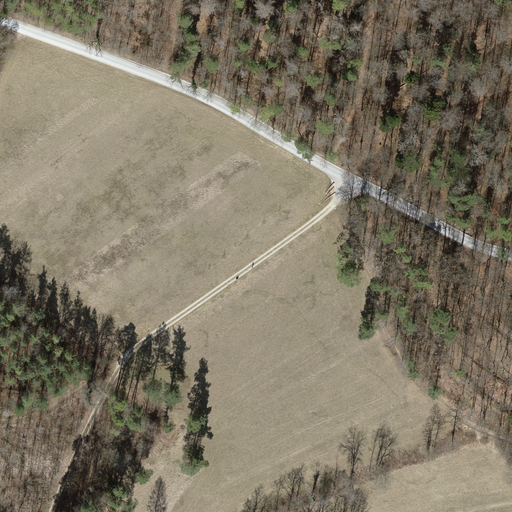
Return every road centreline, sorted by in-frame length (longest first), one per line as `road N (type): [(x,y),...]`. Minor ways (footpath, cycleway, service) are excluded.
road 1 (tertiary): [(511,255),(470,242),(205,96),(0,19)]
road 2 (track): [(336,201),(137,345),(113,372),(51,511)]
road 3 (track): [(137,345),(45,409),(0,419)]
